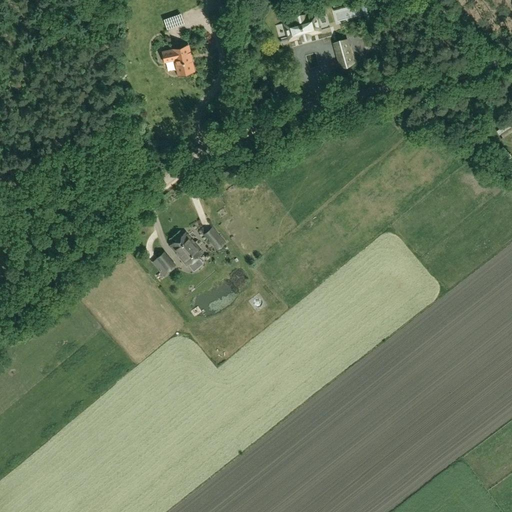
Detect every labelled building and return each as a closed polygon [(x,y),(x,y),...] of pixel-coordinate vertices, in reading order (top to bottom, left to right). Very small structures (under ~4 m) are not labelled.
[(342,18),(344,25),(360,20),(358,13),(342,18)] [(310,33),(321,30),(316,14),(306,17),(305,15),(295,18),(295,20),(285,23),(287,29),(286,29),(287,33),(288,33),(290,39),(300,36),(301,39),(311,36),(310,33)] [(325,19),(321,23),(327,29),(331,25),(325,19)] [(347,40),(335,43),(341,65),(353,62),(347,40)] [(193,70),(187,45),(172,49),(161,51),(164,61),(174,59),(177,74),(193,70)] [(488,170),(494,164),(490,161),(491,160),(483,151),(477,157),(488,170)] [(210,240),(217,248),(224,243),(212,227),(205,233),(210,240)] [(203,262),(198,256),(202,253),(185,232),(169,245),(186,265),(188,264),(193,270),(203,262)] [(167,270),(174,265),(164,252),(157,258),(167,270)]
